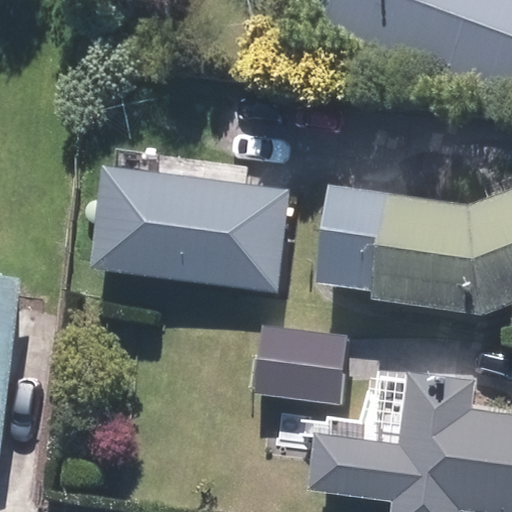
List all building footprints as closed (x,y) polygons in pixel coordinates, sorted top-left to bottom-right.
[(511,0),(338,0),(324,43),(511,108),(511,0)] [(295,199),(101,176),(89,278),(283,301),(295,199)] [(373,308),(486,323),(511,312),(511,200),(466,219),(330,200),(317,294),(374,302),(373,308)] [(17,304),(19,288),(0,285),(0,473),(1,473),(9,388),(17,304)] [(48,392),(56,308),(17,304),(9,388),(48,392)] [(346,341),(260,335),(254,403),(341,410),(346,341)] [(317,443),(309,497),(391,508),(390,511),(511,511),(511,424),(472,419),(476,393),(411,385),(401,454),(317,443)]
